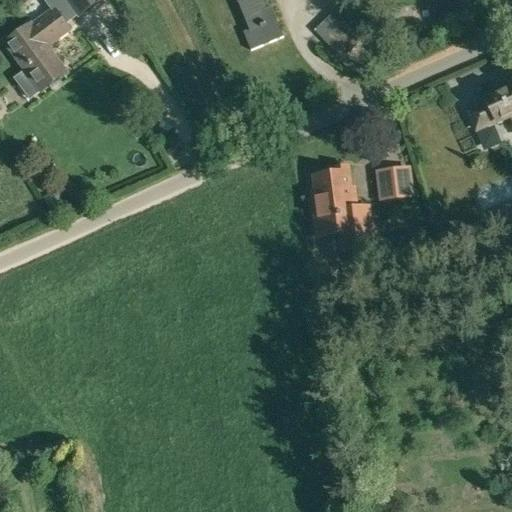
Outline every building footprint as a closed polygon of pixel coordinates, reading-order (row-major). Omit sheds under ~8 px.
[(31,25),(5,44),(26,72),(16,80),(30,99),(40,92),(41,93),(67,74),(46,46),(55,40),(56,41),(70,31),(64,23),(76,14),(79,18),(102,0),(44,0),(53,11),(32,26),(31,25)] [(238,0),(251,30),(244,32),(251,51),(284,38),(271,7),(266,9),(262,0),(238,0)] [(332,48),(343,59),(362,40),(352,29),(332,48)] [(511,85),(511,86),(511,88),(511,89),(487,101),(488,104),(469,113),(477,131),(497,122),(498,125),(511,118),(511,85)] [(339,236),(341,252),(375,248),(369,208),(356,210),(354,189),(351,189),(348,168),(331,170),(331,175),(313,178),(317,208),(315,208),(319,239),(339,236)] [(410,169),(390,172),(394,203),(414,201),(410,169)] [(422,258),(418,249),(406,254),(410,263),(422,258)] [(485,428),(486,446),(499,445),(497,427),(485,428)]
